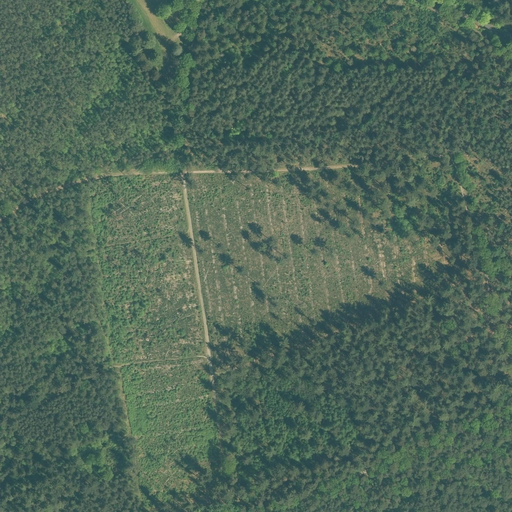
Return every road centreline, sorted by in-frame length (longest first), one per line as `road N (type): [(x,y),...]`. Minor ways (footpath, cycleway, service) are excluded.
road 1 (track): [(0,219),(49,190),(112,174),(322,168),(441,154),(455,165)]
road 2 (track): [(208,354),(181,172)]
road 3 (track): [(455,165),(497,309)]
road 4 (track): [(235,511),(211,376)]
